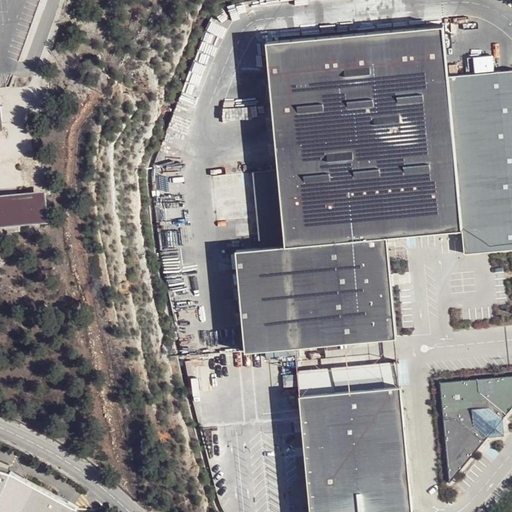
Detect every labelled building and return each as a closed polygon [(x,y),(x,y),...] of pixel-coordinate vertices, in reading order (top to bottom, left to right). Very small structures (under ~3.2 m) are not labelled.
[(265,45),(277,171),(253,173),(260,251),(236,254),(245,354),(395,340),(386,240),(461,233),(463,255),(511,250),(511,71),(448,78),(443,28),(265,45)] [(0,223),(45,219),(41,187),(0,190),(0,126),(1,127),(0,120),(0,223)] [(296,404),(399,395),(395,359),(294,368),(293,368),(296,404)] [(511,376),(440,382),(449,484),(511,406),(511,376)] [(411,511),(399,395),(296,404),(305,511),(411,511)] [(0,511),(64,511),(68,506),(2,470),(0,469),(0,511)]
